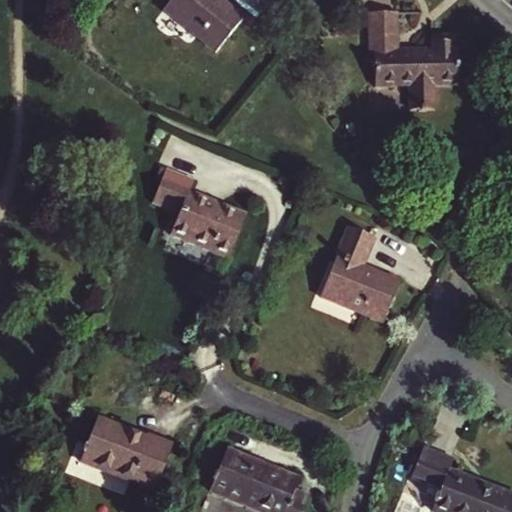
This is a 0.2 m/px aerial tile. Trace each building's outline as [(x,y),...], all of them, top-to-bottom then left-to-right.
[(212,53),(239,21),(213,0),(166,0),(159,9),(212,53)] [(361,10),(361,49),(366,49),(366,84),(400,83),(400,102),(413,108),(427,108),(427,83),(449,83),(449,49),(445,49),(445,40),(423,40),(422,47),(390,47),(389,10),(361,10)] [(423,40),(445,40),(445,32),(422,32),(423,40)] [(194,182),(166,170),(152,203),(179,214),(171,234),(229,259),(246,216),(190,193),(194,182)] [(375,239),(348,228),(321,298),(383,323),(399,282),(363,267),(375,239)] [(155,493),(174,447),(148,437),(147,439),(99,419),(81,462),(155,493)] [(412,475),(442,486),(433,511),(434,511),(511,511),(511,497),(449,471),(453,460),(423,447),(412,475)] [(304,511),(310,499),(295,493),(299,483),(226,453),(210,491),(260,511),(304,511)]
